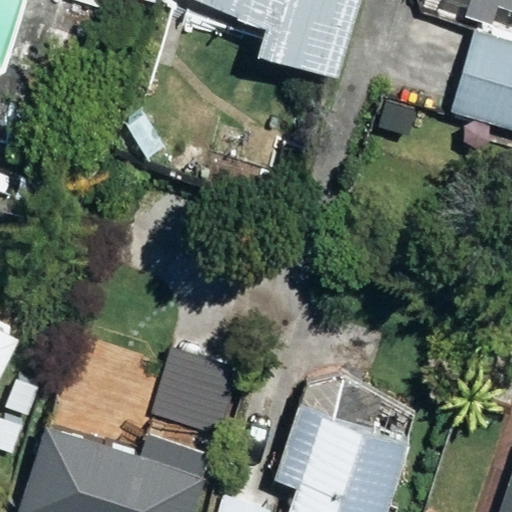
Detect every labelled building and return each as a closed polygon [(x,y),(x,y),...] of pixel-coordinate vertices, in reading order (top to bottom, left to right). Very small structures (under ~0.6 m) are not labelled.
[(247,36),(327,59),(345,0),(224,0),(254,9),(247,36)] [(511,0),(458,0),(456,7),(486,16),(490,0),(505,0),(511,2),(511,0)] [(445,101),(511,121),(511,34),(468,22),(445,101)] [(0,341),(9,321),(0,317),(0,341)] [(1,403),(26,412),(37,381),(13,372),(1,403)] [(273,511),(369,511),(397,419),(288,387),(266,461),(287,467),(273,511)] [(0,444),(8,447),(18,420),(0,413),(0,444)] [(10,511),(13,511),(181,511),(203,438),(135,417),(129,442),(38,417),(10,511)] [(511,511),(511,444),(489,511),(511,511)] [(213,511),(257,511),(261,495),(253,493),(257,475),(240,472),(238,485),(219,482),(213,511)]
